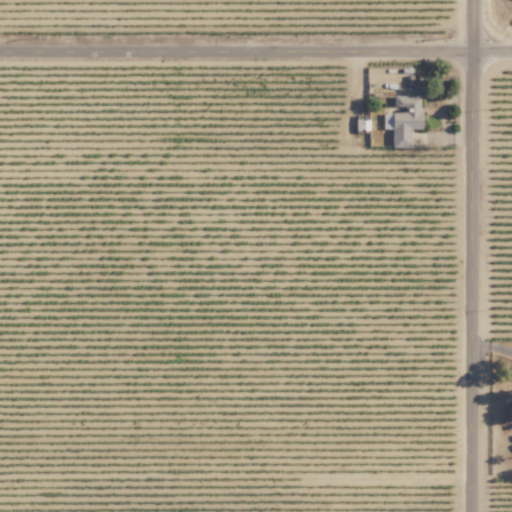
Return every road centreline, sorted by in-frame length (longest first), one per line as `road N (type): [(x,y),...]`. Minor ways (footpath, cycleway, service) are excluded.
road 1 (residential): [(478,0),(471,511)]
road 2 (residential): [(511,53),(0,54)]
